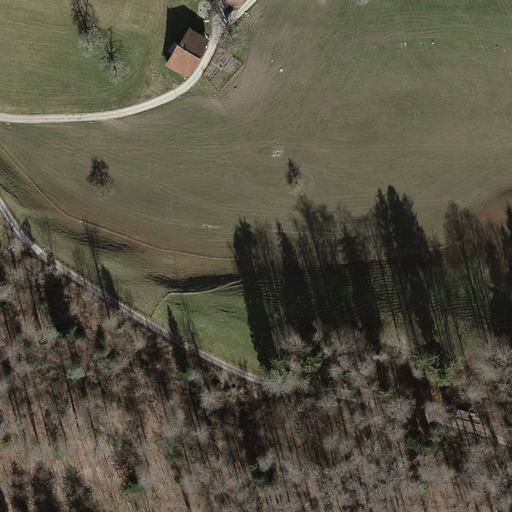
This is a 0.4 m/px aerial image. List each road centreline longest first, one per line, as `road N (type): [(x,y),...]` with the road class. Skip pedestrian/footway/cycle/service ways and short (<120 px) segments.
road 1 (track): [(511,446),(399,409),(265,387),(192,351),(31,249)]
road 2 (track): [(0,116),(122,115),(194,86),(233,19),(255,0)]
